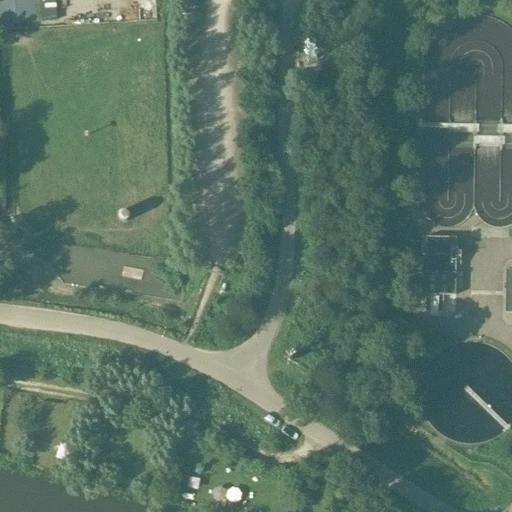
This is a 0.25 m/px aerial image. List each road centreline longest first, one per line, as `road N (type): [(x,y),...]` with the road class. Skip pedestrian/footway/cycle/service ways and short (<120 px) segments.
road 1 (unclassified): [(242,383),(276,317),(286,261),(288,55),(298,0)]
road 2 (unclassified): [(242,383),(176,352),(0,313)]
road 3 (unclassified): [(437,511),(242,383)]
